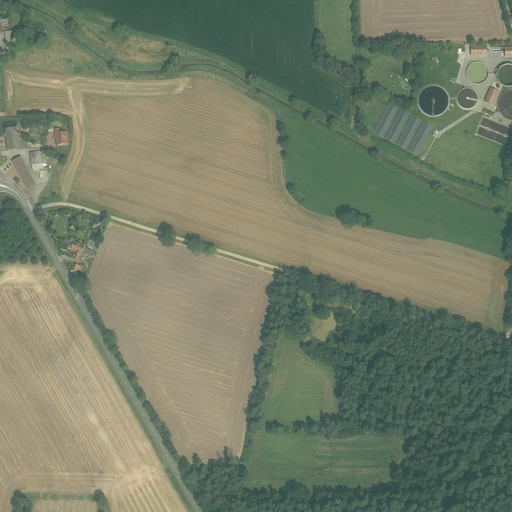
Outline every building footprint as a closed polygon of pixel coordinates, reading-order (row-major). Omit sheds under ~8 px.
[(9,17),(0,17),(0,34),(4,34),(3,26),(10,25),(9,17)] [(13,32),(6,33),(7,43),(14,43),(13,32)] [(487,47),(472,48),(472,59),(488,58),(487,47)] [(489,70),(486,66),(482,64),(478,64),(474,65),(470,67),(468,71),(467,75),(468,79),(471,83),(474,85),(479,86),(483,85),(487,82),(489,79),(490,74),(489,70)] [(511,68),(509,68),(505,69),(501,72),(499,75),(498,79),(499,83),(502,86),(505,88),(509,89),(511,88),(511,68)] [(447,96),(444,92),(439,89),(433,88),(428,89),(423,93),(421,98),(420,103),(421,108),(424,113),(429,116),(435,117),(440,115),(445,112),(448,107),(449,102),(447,96)] [(478,96),(475,93),(472,91),(468,90),(464,91),(460,93),(458,97),(457,101),(458,105),(461,108),(464,110),(469,111),(473,110),(476,108),(478,104),(479,100),(478,96)] [(500,94),(491,90),(485,104),(494,107),(500,94)] [(511,92),(507,93),(503,97),(500,102),(499,107),(500,113),(504,118),(508,121),(511,121),(511,92)] [(380,136),(409,149),(422,120),(399,109),(399,108),(388,104),(383,116),(382,118),(386,119),(384,122),(382,127),(384,128),(380,136)] [(423,121),(413,141),(416,142),(419,143),(417,145),(421,147),(422,145),(423,145),(431,130),(427,129),(429,125),(423,121)] [(18,123),(6,125),(9,153),(21,152),(18,123)] [(60,130),(54,131),(56,147),(69,146),(67,133),(61,134),(60,130)] [(43,154),(32,155),(33,168),(45,166),(43,154)] [(32,177),(23,159),(14,164),(23,182),(32,177)] [(78,244),(74,243),(70,253),(76,255),(74,259),(80,261),(85,247),(81,246),(81,247),(77,246),(78,244)] [(84,254),(94,258),(96,251),(86,248),(84,254)]
